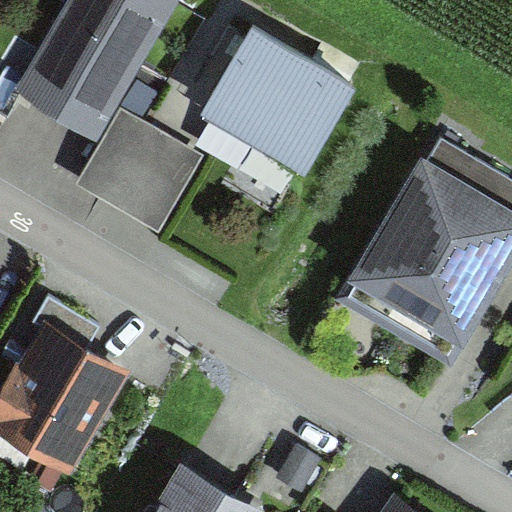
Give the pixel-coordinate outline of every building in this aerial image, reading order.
[(189,0),(88,0),(38,94),(115,135),(87,187),(176,234),(217,157),(131,112),(189,0)] [(270,30),(223,116),(336,176),(382,89),(270,30)] [(511,285),(511,206),(443,165),(373,281),(477,343),(511,285)] [(137,377),(62,331),(0,431),(76,478),(137,377)] [(262,511),(183,470),(160,511),(262,511)] [(417,511),(399,499),(390,511),(417,511)]
